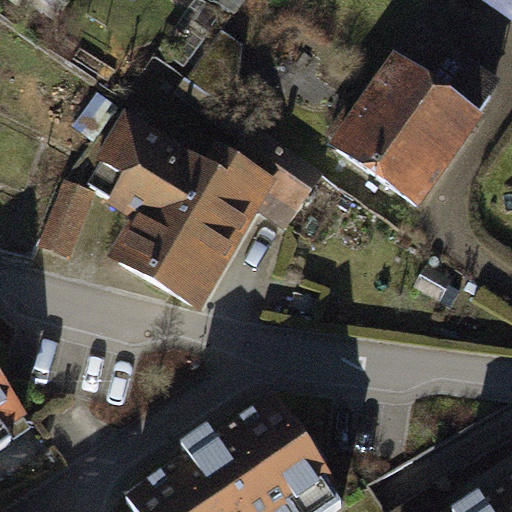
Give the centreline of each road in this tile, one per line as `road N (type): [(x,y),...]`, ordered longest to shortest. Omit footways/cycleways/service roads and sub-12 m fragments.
road 1 (residential): [(0,290),(304,358)]
road 2 (residential): [(72,511),(73,499),(304,358)]
road 3 (residential): [(304,358),(511,382)]
